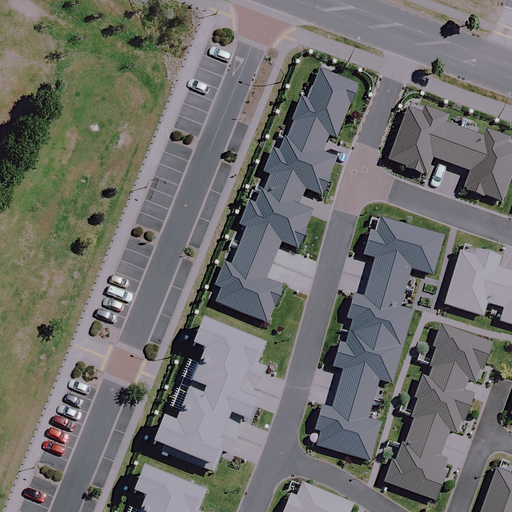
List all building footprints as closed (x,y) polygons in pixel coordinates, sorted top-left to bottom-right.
[(223,290),(217,304),(268,324),(283,287),(265,280),(280,243),(298,250),(314,212),(297,205),(304,188),(321,195),(335,159),(322,153),(328,136),(335,139),(357,85),(320,70),(308,101),(301,98),(279,152),(273,150),(263,173),(269,175),(256,206),(249,203),(240,227),(247,230),(232,268),(224,264),(215,287),(223,290)] [(422,115),(407,110),(388,161),(405,167),(404,169),(425,176),(432,158),(470,172),(464,190),(484,197),(484,196),(502,202),(511,175),(511,147),(506,146),(509,139),(485,130),(483,137),(444,123),(446,117),(424,109),(422,115)] [(317,447),(370,462),(380,425),(366,421),(378,379),(392,383),(412,312),(399,308),(411,267),(433,273),(443,238),(381,220),(377,234),(371,232),(364,256),(375,260),(364,299),(353,296),(346,319),(354,321),(347,346),(339,344),(333,367),(344,370),(333,410),(321,407),(315,430),(322,432),(317,447)] [(461,254),(445,306),(483,317),(486,304),(505,309),(501,322),(511,325),(511,273),(497,269),(500,258),(477,251),(475,258),(461,254)] [(163,421),(153,447),(211,470),(219,451),(229,455),(238,433),(228,429),(233,416),(248,422),(256,403),(250,400),(263,368),(253,364),(260,346),(203,323),(193,346),(206,351),(175,425),(163,421)] [(490,342),(441,326),(434,348),(437,348),(427,378),(424,377),(411,417),(414,418),(405,445),(402,444),(395,463),(392,462),(385,484),(438,501),(446,476),(441,474),(446,460),(439,458),(448,431),(460,435),(467,411),(468,412),(474,395),(463,391),(467,381),(477,384),(484,364),(483,364),(490,342)] [(511,511),(511,470),(503,467),(487,511),(511,511)] [(194,511),(201,493),(144,470),(135,494),(147,499),(141,511),(194,511)] [(350,511),(353,506),(303,485),(297,499),(291,497),(284,511),(350,511)]
